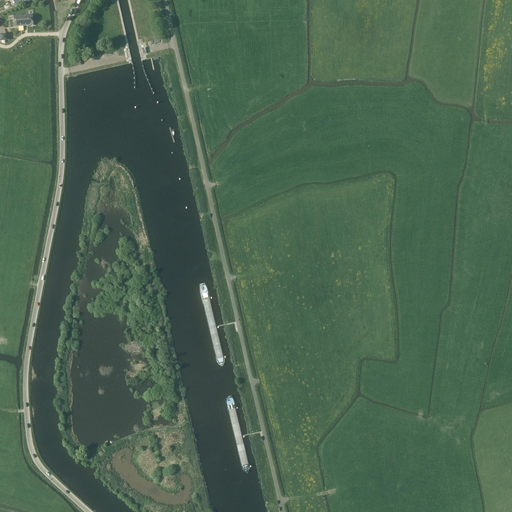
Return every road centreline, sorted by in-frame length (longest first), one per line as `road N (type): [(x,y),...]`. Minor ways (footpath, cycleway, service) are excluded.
road 1 (unclassified): [(88,511),(32,454),(24,384),(61,174),(60,47),(77,0)]
road 2 (unclassified): [(164,0),(282,511)]
